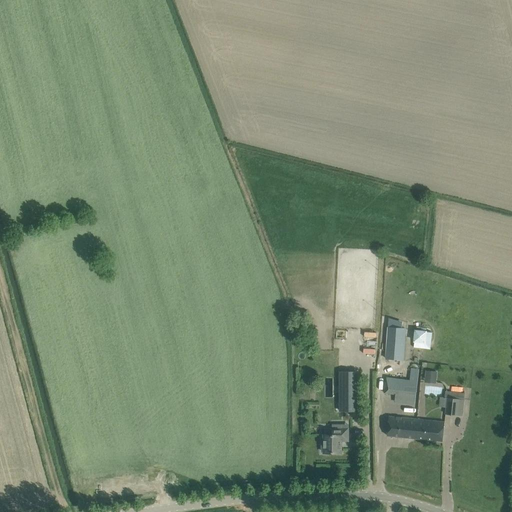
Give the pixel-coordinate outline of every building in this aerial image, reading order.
[(402,360),(404,329),(388,328),(386,359),(402,360)] [(366,341),(366,355),(376,355),(377,342),(366,341)] [(359,371),(339,371),(339,411),(359,411),(359,371)] [(426,371),(425,382),(435,383),(437,372),(426,371)] [(417,381),(411,381),(387,379),(385,394),(415,397),(417,381)] [(460,393),(448,392),(445,414),(462,416),(464,400),(459,399),(460,393)] [(417,419),(416,419),(389,417),(387,436),(415,438),(417,419)] [(417,419),(415,438),(443,441),(445,422),(417,419)] [(324,451),(324,453),(341,453),(341,441),(348,441),(348,428),(332,428),(332,435),(324,435),(324,444),(321,444),(321,451),(324,451)] [(171,487),(182,487),(182,475),(171,475),(171,487)]
